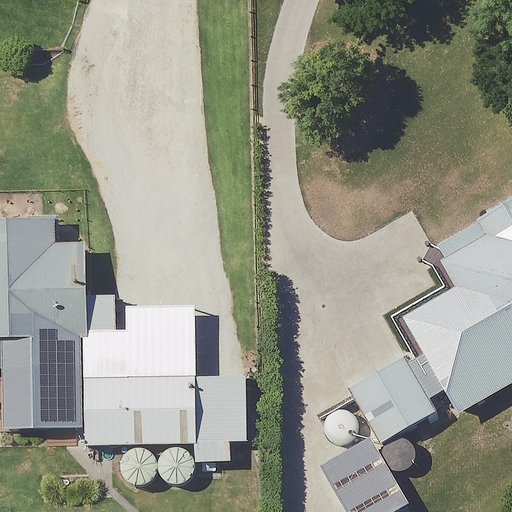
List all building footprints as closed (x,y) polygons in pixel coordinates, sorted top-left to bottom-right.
[(57,210),(0,210),(0,343),(4,343),(5,373),(82,372),(82,337),(120,337),(120,300),(82,300),(82,250),(57,250),(57,210)] [(511,386),(511,210),(444,251),(467,289),(406,326),(461,417),(511,386)] [(437,415),(409,363),(352,394),(380,446),(437,415)] [(192,447),(248,447),(248,383),(86,383),(86,447),(124,447),(192,447)] [(192,447),(124,447),(124,492),(192,492),(192,447)]
